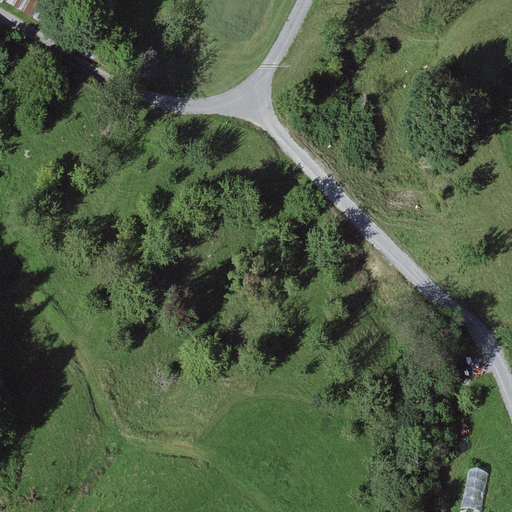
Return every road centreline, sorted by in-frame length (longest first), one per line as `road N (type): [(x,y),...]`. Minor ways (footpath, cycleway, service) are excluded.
road 1 (track): [(276,511),(210,452),(115,437),(78,333),(0,220)]
road 2 (unclassified): [(250,96),(292,149),(486,342),(511,396)]
road 3 (unclassified): [(250,96),(179,109),(126,90),(0,11)]
